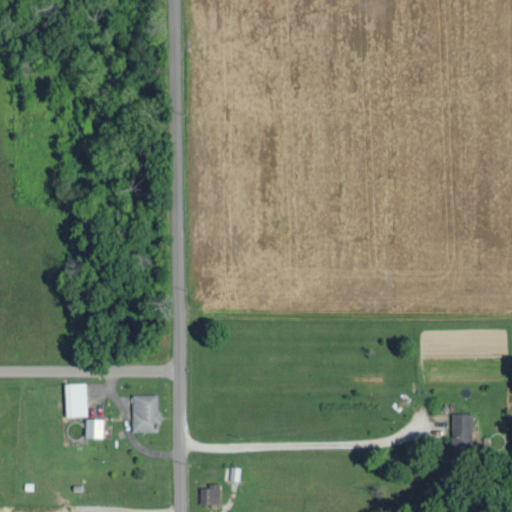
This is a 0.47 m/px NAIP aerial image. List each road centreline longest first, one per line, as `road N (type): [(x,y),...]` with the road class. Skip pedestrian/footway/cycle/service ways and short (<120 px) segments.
road 1 (residential): [(181,511),(175,0)]
road 2 (residential): [(0,367),(180,367)]
